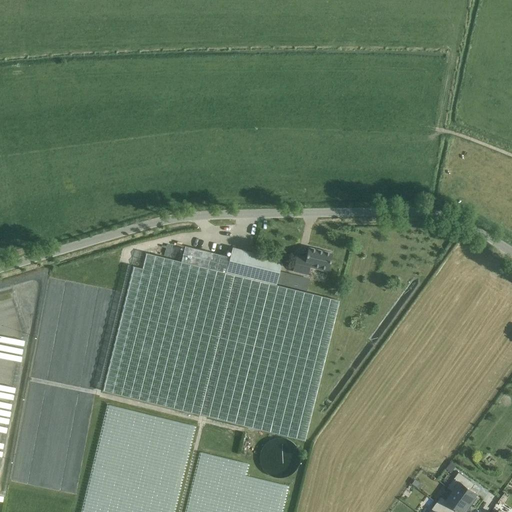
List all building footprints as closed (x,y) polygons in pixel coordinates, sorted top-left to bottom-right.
[(210,252),(185,245),(181,261),(146,252),(142,268),(133,266),(103,390),(173,408),(207,268),(206,268),(210,252)] [(275,285),(275,283),(278,271),(281,259),(232,247),(230,257),(210,252),(206,268),(207,268),(173,408),(305,441),(339,301),(275,285)] [(328,271),(332,253),(308,247),(306,257),(296,255),(292,270),(307,274),(309,267),(328,271)] [(278,271),(275,283),(306,291),(309,279),(278,271)] [(17,385),(24,349),(0,344),(0,349),(5,351),(3,359),(8,360),(6,369),(6,368),(3,382),(17,385)] [(0,481),(9,426),(10,420),(1,418),(0,425),(0,424),(0,481)] [(262,449),(260,455),(259,461),(261,467),(264,472),(269,477),(275,479),(281,480),(287,478),(292,475),(297,471),(299,465),(300,459),(299,452),(295,447),(291,442),(285,440),(278,439),(272,441),(266,444),(262,449)] [(454,492),(472,505),(477,498),(476,497),(478,494),(466,486),(470,480),(459,472),(448,488),(453,492),(453,491),(454,492)] [(437,503),(448,511),(452,505),(461,511),(464,511),(465,511),(466,511),(472,505),(454,492),(453,491),(453,492),(447,501),(441,497),(437,503)] [(429,511),(437,501),(428,495),(421,506),(429,511)] [(446,511),(448,511),(437,503),(429,511),(446,511)]
